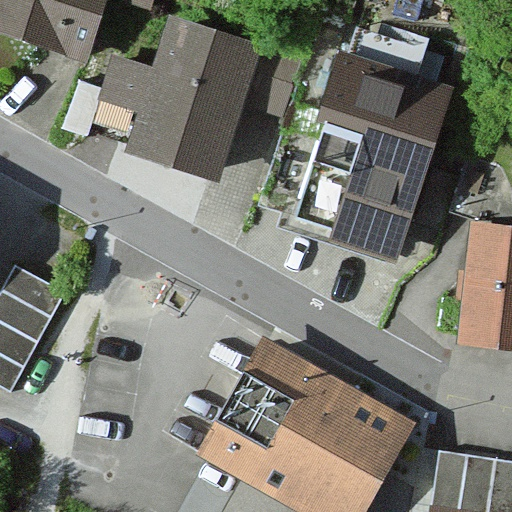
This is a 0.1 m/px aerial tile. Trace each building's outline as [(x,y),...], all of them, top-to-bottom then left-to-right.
[(99,0),(0,0),(0,22),(85,47),(99,0)] [(305,56),(169,3),(150,51),(119,39),(102,83),(132,95),(117,131),(215,169),(241,102),(281,117),(305,56)] [(436,59),(326,34),(305,125),(344,133),(325,217),(397,233),(436,59)] [(511,222),(467,217),(452,329),(511,336),(511,222)] [(65,304),(14,276),(0,300),(0,393),(11,399),(65,304)] [(190,436),(325,511),(356,511),(414,409),(255,321),(190,436)] [(511,511),(511,467),(435,459),(428,511),(511,511)]
